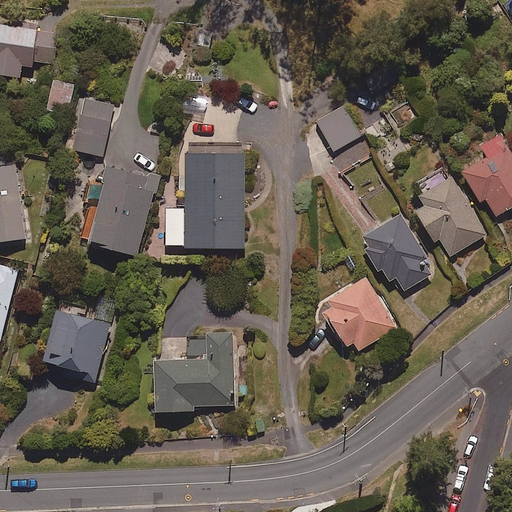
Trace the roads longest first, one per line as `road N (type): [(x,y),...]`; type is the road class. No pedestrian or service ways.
road 1 (tertiary): [(0,485),(302,475),(382,434),(511,329)]
road 2 (residential): [(469,511),(511,351)]
